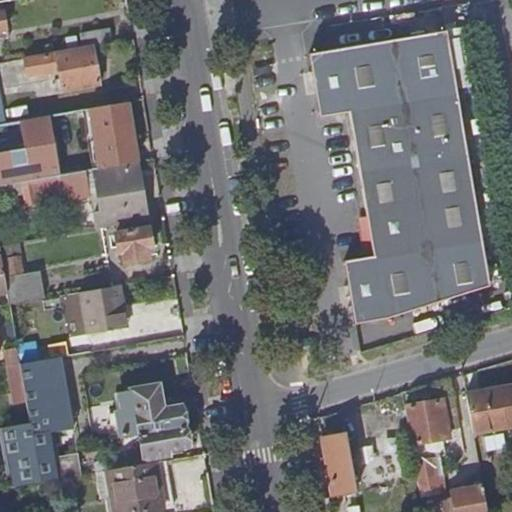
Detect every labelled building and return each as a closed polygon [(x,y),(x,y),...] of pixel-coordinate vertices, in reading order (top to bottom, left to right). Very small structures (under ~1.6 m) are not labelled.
[(474,27),(449,32),(459,86),(484,82),(474,27)] [(79,37),(82,52),(91,51),(110,47),(107,31),(79,37)] [(459,86),(449,32),(313,55),(324,118),(353,112),(378,256),(348,261),(359,324),(391,318),(493,285),(459,86)] [(82,52),(7,65),(11,85),(57,77),(61,95),(98,89),(91,51),(82,52)] [(126,104),(73,114),(83,170),(83,173),(139,164),(126,104)] [(31,179),(83,170),(73,114),(1,126),(0,126),(0,187),(32,182),(31,179)] [(148,262),(145,252),(149,251),(146,232),(114,238),(118,257),(121,257),(123,267),(148,262)] [(7,280),(21,278),(16,246),(1,248),(7,280)] [(21,278),(7,280),(11,305),(41,300),(37,275),(21,278)] [(87,339),(124,332),(120,306),(125,305),(122,289),(80,296),(87,339)] [(120,306),(124,332),(129,332),(125,305),(120,306)] [(7,370),(18,369),(16,353),(5,355),(7,370)] [(48,423),(66,420),(57,361),(18,369),(28,427),(48,423)] [(511,388),(467,395),(474,434),(511,427),(511,388)] [(138,438),(183,430),(179,410),(160,414),(156,389),(118,396),(121,414),(113,416),(117,442),(138,438)] [(405,407),(422,500),(446,496),(442,477),(444,476),(440,456),(439,456),(436,441),(451,439),(444,400),(405,407)] [(48,423),(50,436),(68,433),(66,420),(48,423)] [(58,481),(50,436),(48,423),(28,427),(38,484),(58,481)] [(11,489),(38,484),(28,427),(1,431),(11,489)] [(183,430),(138,438),(142,462),(167,458),(167,453),(186,449),(183,430)] [(360,511),(347,432),(323,436),(333,497),(345,495),(347,511),(360,511)] [(376,434),(378,444),(361,446),(365,479),(401,474),(395,432),(376,434)] [(59,455),(60,474),(82,472),(81,454),(59,455)] [(169,483),(168,473),(109,493),(110,498),(112,511),(149,511),(162,510),(158,485),(169,483)] [(158,485),(162,510),(173,508),(169,483),(158,485)] [(487,511),(483,487),(451,493),(452,498),(446,499),(448,511),(487,511)] [(323,498),(324,506),(331,505),(330,497),(323,498)]
